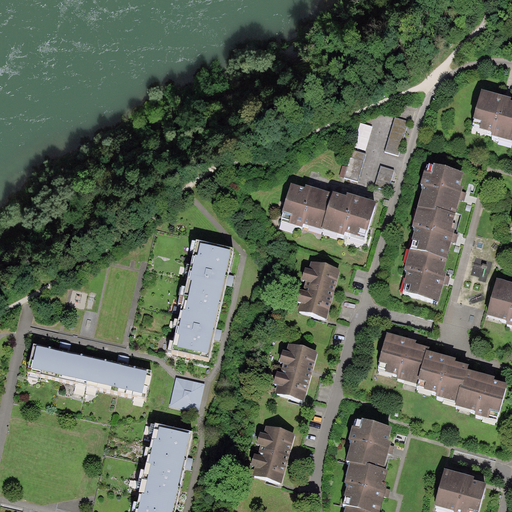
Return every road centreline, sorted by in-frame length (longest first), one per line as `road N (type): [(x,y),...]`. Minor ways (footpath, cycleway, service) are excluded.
road 1 (residential): [(318,511),(318,460),(334,396),(420,117),(441,83),(462,68),(511,65)]
road 2 (residential): [(0,428),(28,299)]
